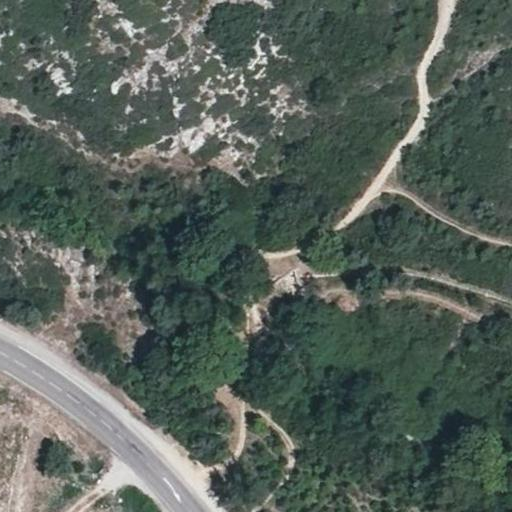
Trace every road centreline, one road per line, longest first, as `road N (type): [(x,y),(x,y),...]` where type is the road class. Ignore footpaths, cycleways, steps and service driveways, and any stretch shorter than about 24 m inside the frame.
road 1 (tertiary): [(190,511),(96,415),(0,351)]
road 2 (track): [(71,397),(29,449),(22,511)]
